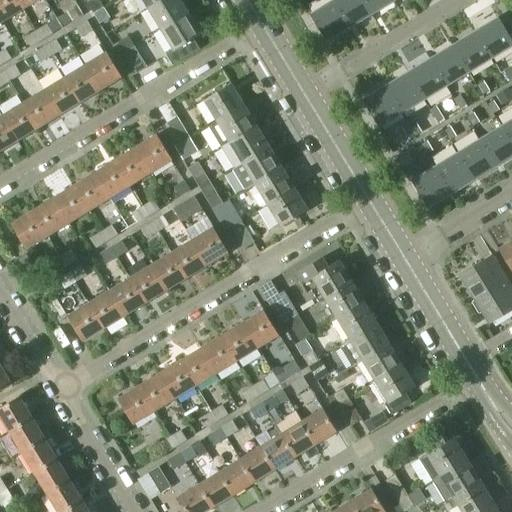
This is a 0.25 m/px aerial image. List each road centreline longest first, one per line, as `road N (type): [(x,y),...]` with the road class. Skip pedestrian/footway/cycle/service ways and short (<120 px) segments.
road 1 (residential): [(366,199),(57,387)]
road 2 (residential): [(258,23),(0,182)]
road 3 (residential): [(472,377),(255,511)]
road 4 (residential): [(304,95),(460,0)]
road 5 (residential): [(129,511),(57,387)]
road 6 (tertiary): [(472,377),(402,257)]
road 7 (residential): [(402,257),(511,192)]
road 8 (tertiary): [(366,199),(304,95)]
